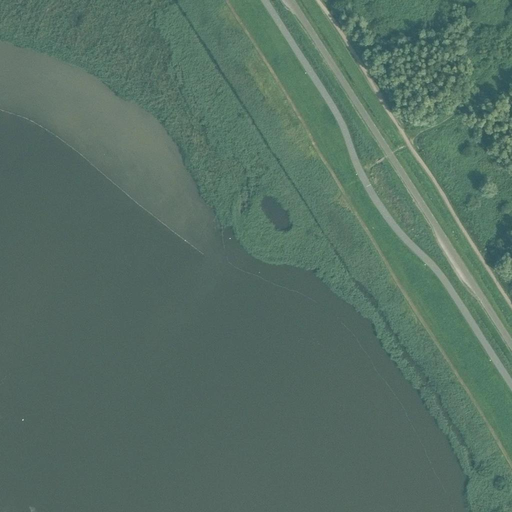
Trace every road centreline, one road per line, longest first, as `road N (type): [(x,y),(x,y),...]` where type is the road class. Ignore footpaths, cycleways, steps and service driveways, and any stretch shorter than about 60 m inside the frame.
road 1 (unclassified): [(511,346),(289,0)]
road 2 (unknown): [(511,307),(315,0)]
